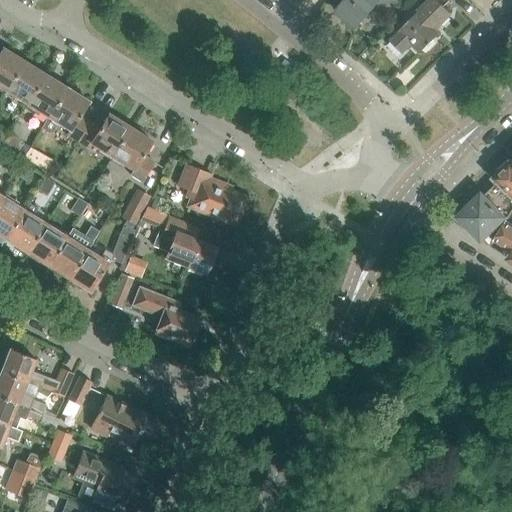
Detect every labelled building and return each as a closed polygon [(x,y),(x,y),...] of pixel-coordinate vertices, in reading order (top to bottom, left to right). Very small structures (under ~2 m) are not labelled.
[(396,0),(346,0),(336,12),(356,28),(378,1),(380,2),(397,1),(396,0)] [(399,32),(391,41),(403,53),(411,45),(420,53),(440,34),(435,30),(451,14),(437,0),(428,0),(416,13),(417,14),(398,32),(399,32)] [(0,86),(6,91),(24,62),(3,49),(0,52),(0,86)] [(24,62),(6,91),(28,104),(45,75),(24,62)] [(28,104),(49,117),(67,89),(45,75),(28,104)] [(67,136),(77,142),(89,122),(80,116),(88,102),(67,89),(49,117),(70,131),(67,136)] [(91,144),(112,157),(130,128),(108,115),(100,129),(89,122),(77,142),(88,149),(91,144)] [(0,128),(0,142),(2,144),(9,134),(0,128)] [(130,128),(112,157),(134,170),(130,175),(142,182),(154,162),(143,155),(152,142),(130,128)] [(9,134),(3,145),(14,152),(20,141),(9,134)] [(494,179),(502,187),(511,197),(511,163),(510,162),(494,179)] [(34,170),(25,165),(17,177),(26,182),(34,170)] [(210,174),(187,165),(178,187),(189,192),(186,197),(190,199),(188,206),(236,226),(241,212),(244,211),(247,204),(246,201),(247,198),(224,189),(225,185),(209,178),(210,174)] [(37,191),(46,197),(54,183),(46,178),(37,191)] [(493,195),(487,189),(481,195),(478,198),(474,198),(470,202),(470,206),(459,218),(482,240),(504,218),(501,214),(511,203),(511,197),(502,187),(493,195)] [(137,189),(122,217),(134,224),(149,196),(137,189)] [(78,198),(78,200),(66,192),(60,201),(72,208),(70,212),(79,217),(87,204),(78,198)] [(0,203),(0,236),(6,240),(24,211),(3,198),(0,203)] [(45,224),(24,211),(6,240),(27,253),(45,224)] [(93,222),(102,227),(108,217),(100,211),(93,222)] [(168,252),(166,257),(206,273),(216,248),(195,240),(200,228),(191,225),(170,216),(164,231),(160,229),(153,246),(168,252)] [(511,227),(505,223),(495,239),(510,249),(507,253),(511,256),(509,260),(511,261),(511,227)] [(66,238),(45,224),(27,253),(48,266),(66,238)] [(100,259),(87,251),(69,280),(91,293),(111,261),(121,265),(134,232),(124,224),(112,255),(105,251),(100,259)] [(48,266),(69,280),(87,251),(66,238),(48,266)] [(108,304),(121,310),(134,280),(121,275),(108,304)] [(132,306),(134,307),(161,317),(155,333),(188,347),(189,343),(193,342),(195,336),(194,332),(199,319),(177,310),(179,303),(139,287),(132,306)] [(10,349),(1,372),(27,382),(36,360),(10,349)] [(51,392),(64,398),(73,375),(61,369),(51,392)] [(1,372),(0,373),(0,397),(43,414),(46,406),(32,400),(33,398),(22,394),(27,382),(1,372)] [(68,400),(80,406),(92,382),(80,377),(68,400)] [(106,396),(90,428),(107,437),(108,434),(115,438),(116,436),(134,445),(137,439),(139,440),(147,423),(145,422),(148,417),(106,396)] [(0,397),(0,422),(9,426),(15,412),(40,422),(43,414),(0,397)] [(9,426),(0,422),(0,448),(0,449),(9,426)] [(70,437),(57,431),(52,442),(66,448),(70,437)] [(75,470),(99,480),(91,501),(112,509),(116,497),(126,501),(126,502),(127,502),(137,476),(136,476),(115,468),(115,465),(82,452),(75,470)] [(13,471),(35,480),(40,469),(18,460),(13,471)] [(35,480),(13,471),(5,491),(28,499),(35,480)] [(47,493),(34,488),(30,497),(43,502),(47,493)] [(91,511),(92,510),(67,500),(62,511),(91,511)]
